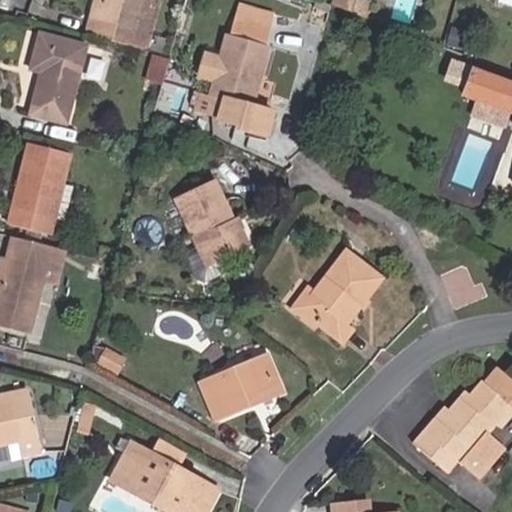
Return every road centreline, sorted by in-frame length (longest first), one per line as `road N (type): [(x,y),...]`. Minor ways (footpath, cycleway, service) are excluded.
road 1 (residential): [(511,326),(473,328),(432,344),(271,511)]
road 2 (unknown): [(473,328),(424,231),(322,168)]
